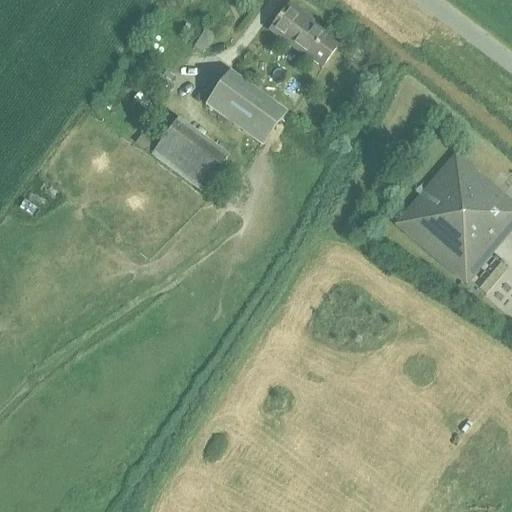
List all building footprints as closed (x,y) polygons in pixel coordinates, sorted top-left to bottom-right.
[(337,48),(325,39),(326,37),(312,26),(314,24),(290,6),(270,33),(308,61),(309,60),(322,69),(337,48)] [(205,30),(194,47),(202,53),(214,36),(205,30)] [(262,147),(285,115),(229,74),(206,106),(262,147)] [(204,192),(225,163),(174,125),(153,154),(204,192)] [(144,133),(134,146),(143,152),(153,139),(144,133)] [(403,225),(421,240),(418,244),(461,281),(495,240),(499,244),(511,228),(511,205),(475,174),(473,179),(455,164),(403,225)]
